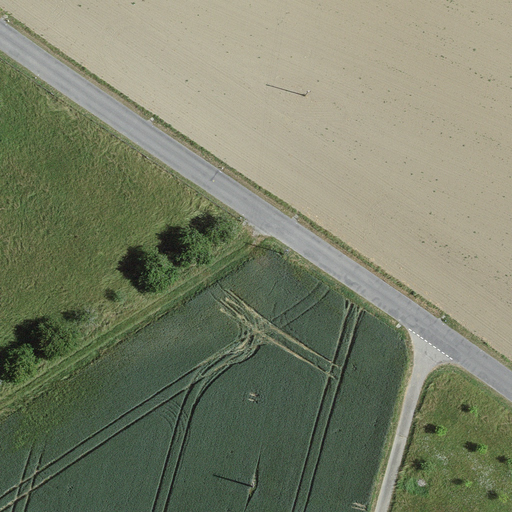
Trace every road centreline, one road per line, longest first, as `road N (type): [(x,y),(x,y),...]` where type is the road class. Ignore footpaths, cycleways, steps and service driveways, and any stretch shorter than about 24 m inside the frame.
road 1 (tertiary): [(0,37),(511,392)]
road 2 (track): [(375,511),(426,327)]
